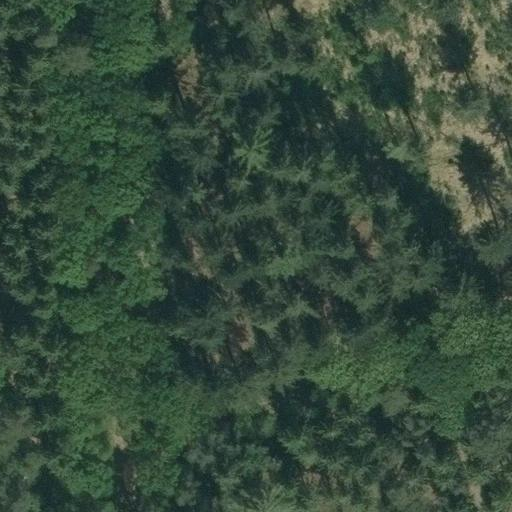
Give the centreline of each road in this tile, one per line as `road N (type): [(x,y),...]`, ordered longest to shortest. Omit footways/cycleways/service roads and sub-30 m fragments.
road 1 (track): [(113,408),(511,302)]
road 2 (track): [(113,408),(85,0)]
road 3 (track): [(37,511),(0,351)]
